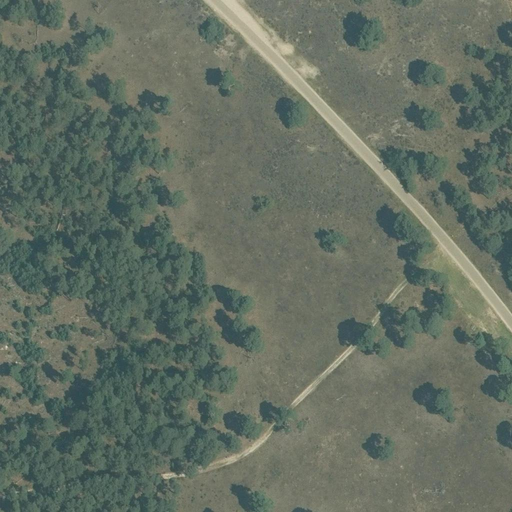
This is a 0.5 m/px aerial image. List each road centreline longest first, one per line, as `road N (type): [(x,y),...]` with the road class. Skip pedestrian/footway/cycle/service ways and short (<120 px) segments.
road 1 (track): [(444,241),(240,455),(219,466),(0,493)]
road 2 (unclassified): [(511,325),(412,204),(213,0)]
